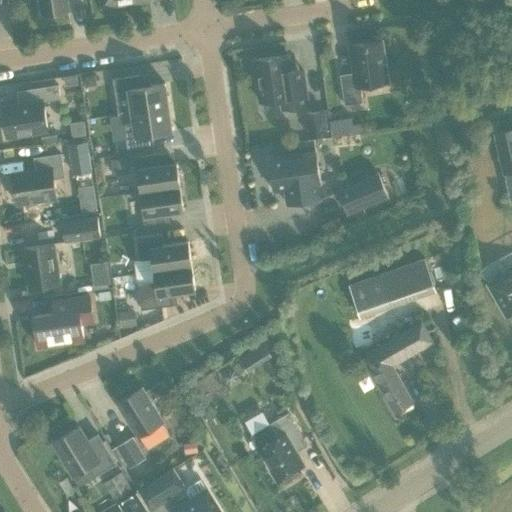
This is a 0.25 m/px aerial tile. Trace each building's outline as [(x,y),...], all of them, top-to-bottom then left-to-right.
[(39,0),(41,14),(69,10),(67,0),(39,0)] [(354,72),(340,74),(344,104),(362,102),(360,85),(387,81),(381,41),(350,45),(354,72)] [(254,59),(260,101),(281,98),(283,108),(308,104),(304,79),(291,81),(287,54),(254,59)] [(132,112),(168,106),(164,83),(140,86),(139,74),(113,78),(115,91),(129,89),(132,112)] [(48,130),(43,101),(60,99),(58,84),(28,89),(31,103),(2,107),(7,136),(48,130)] [(172,130),(168,106),(132,112),(135,134),(126,136),(128,149),(153,145),(152,133),(172,130)] [(328,134),(324,109),(305,111),(309,136),(328,134)] [(347,135),(345,119),(328,121),(330,137),(347,135)] [(511,171),(511,128),(494,132),(504,173),(511,171)] [(91,172),(86,142),(68,145),(73,175),(91,172)] [(316,151),(268,159),(273,190),(285,188),(287,204),(319,200),(317,184),(321,183),(316,151)] [(138,168),(141,191),(180,185),(176,162),(160,164),(159,152),(133,156),(135,168),(138,168)] [(12,173),(17,204),(57,198),(54,178),(64,176),(61,153),(34,157),(36,170),(12,173)] [(129,173),(127,157),(110,160),(113,176),(129,173)] [(378,173),(338,191),(347,213),(388,196),(378,173)] [(90,178),(76,180),(80,201),(94,198),(90,178)] [(180,185),(141,191),(145,215),(142,215),(144,227),(169,224),(168,212),(183,209),(180,185)] [(101,237),(98,216),(62,222),(65,242),(101,237)] [(154,270),(191,265),(188,241),(163,245),(161,233),(136,236),(140,259),(152,258),(154,270)] [(23,247),(29,287),(59,282),(53,243),(23,247)] [(435,289),(424,257),(348,284),(359,315),(435,289)] [(195,288),(191,265),(154,270),(156,281),(137,283),(141,308),(172,304),(170,292),(195,288)] [(511,313),(511,268),(487,283),(503,311),(508,308),(511,313),(511,312),(511,313)] [(89,295),(65,298),(53,300),(54,312),(33,315),(38,347),(84,340),(81,322),(93,321),(89,295)] [(117,326),(135,324),(134,311),(116,313),(117,326)] [(360,354),(370,373),(364,377),(369,386),(376,382),(376,383),(377,383),(394,412),(413,401),(392,364),(433,341),(421,320),(360,354)] [(262,355),(256,346),(239,357),(245,366),(262,355)] [(229,369),(224,372),(224,377),(226,381),(231,382),(235,379),(236,375),(233,370),(229,369)] [(142,387),(117,403),(138,436),(163,420),(142,387)] [(273,438),(264,425),(245,436),(253,451),(258,449),(276,480),(304,464),(296,450),(307,444),(288,411),(269,422),(277,436),(273,438)] [(78,426),(52,442),(73,476),(91,466),(96,475),(115,463),(102,440),(91,447),(78,426)] [(145,457),(131,434),(115,444),(129,467),(145,457)] [(188,451),(174,459),(182,473),(196,464),(188,451)] [(173,469),(139,490),(150,509),(184,488),(173,469)] [(121,471),(104,482),(114,499),(131,489),(121,471)] [(221,511),(207,489),(171,511),(221,511)] [(147,511),(136,492),(119,503),(124,511),(147,511)]
